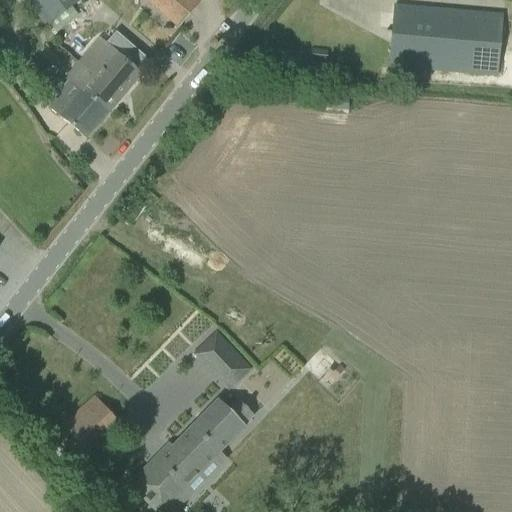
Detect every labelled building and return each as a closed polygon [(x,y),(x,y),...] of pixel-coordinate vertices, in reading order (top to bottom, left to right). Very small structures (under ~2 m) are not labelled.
[(81,0),(80,0),(27,0),(47,26),(81,0)] [(171,19),(180,26),(196,6),(188,0),(147,0),(153,4),(155,1),(173,16),(171,19)] [(405,69),(492,80),(500,19),(413,8),(394,6),(388,64),(386,64),(386,67),(405,69)] [(99,40),(71,72),(113,108),(141,75),(139,73),(148,62),(116,34),(106,46),(99,40)] [(311,50),(310,60),(325,61),(326,52),(311,50)] [(499,77),(511,77),(511,52),(500,52),(499,77)] [(69,81),(47,107),(70,127),(86,140),(113,108),(71,72),(66,79),(69,81)] [(233,352),(210,373),(226,390),(249,369),(233,352)] [(102,452),(125,431),(93,397),(61,426),(70,435),(61,443),(78,462),(96,446),(102,452)] [(173,511),(178,507),(172,501),(245,427),(243,426),(253,417),(238,402),(228,412),(217,401),(151,468),(149,465),(128,486),(154,511),(173,511)] [(101,511),(109,506),(91,484),(78,495),(92,511),(101,511)]
